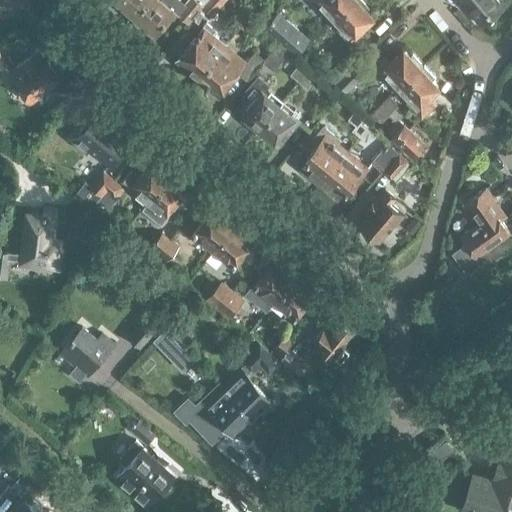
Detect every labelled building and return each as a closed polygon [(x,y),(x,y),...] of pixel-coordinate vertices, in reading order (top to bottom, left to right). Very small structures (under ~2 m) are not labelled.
[(0,0),(0,11),(29,12),(29,0),(0,0)] [(175,12),(184,2),(181,0),(148,0),(134,16),(155,34),(174,11),(175,12)] [(185,0),(184,2),(175,12),(188,23),(203,6),(203,5),(197,0),(185,0)] [(225,0),(207,0),(203,5),(203,6),(212,14),(225,0)] [(313,0),(331,19),(351,0),(313,0)] [(368,7),(367,6),(361,0),(351,0),(331,19),(354,45),(363,36),(358,30),(367,21),(372,17),(367,12),(365,10),(368,7)] [(497,0),(460,0),(481,25),(503,7),(497,0)] [(309,38),(278,11),(263,28),(278,42),(289,50),(295,55),(309,38)] [(237,13),(229,23),(236,30),(245,20),(237,13)] [(245,20),(236,30),(244,36),(253,27),(245,20)] [(196,77),(225,43),(213,33),(217,29),(207,21),(175,59),(183,66),(184,71),(192,77),(196,77)] [(278,42),(264,58),(264,59),(274,68),(289,50),(278,42)] [(246,61),(225,43),(196,77),(207,86),(205,87),(218,97),(238,72),(247,80),(264,59),(264,58),(255,50),(246,61)] [(0,52),(1,57),(0,57),(0,67),(6,67),(30,103),(63,81),(46,56),(42,58),(36,50),(14,64),(1,45),(0,44),(0,52)] [(389,62),(383,56),(373,64),(397,90),(423,66),(412,54),(409,56),(403,49),(389,62)] [(337,81),(347,71),(338,62),(324,75),(333,85),(337,81)] [(299,81),(307,70),(299,63),(290,74),(299,81)] [(352,66),(347,71),(337,81),(347,91),(362,76),(352,66)] [(434,77),(423,66),(397,90),(421,116),(436,103),(428,94),(437,86),(431,80),(434,77)] [(307,70),(299,81),(307,88),(316,77),(307,70)] [(258,128),(283,100),(271,90),(269,93),(265,90),(271,84),(258,73),(240,95),(246,100),(238,111),(248,119),(248,123),(254,128),(257,127),(258,128)] [(283,100),(258,128),(259,129),(260,133),(265,138),(269,137),(279,146),(285,139),(284,138),(300,120),(292,112),(294,110),(283,100)] [(381,124),(389,115),(380,106),(372,115),(381,124)] [(356,133),(366,119),(355,109),(347,118),(355,125),(351,129),(356,133)] [(129,138),(95,111),(72,140),(86,152),(88,149),(107,164),(129,138)] [(412,156),(425,141),(404,122),(404,123),(398,118),(386,132),(392,137),(391,138),(412,156)] [(370,123),(366,119),(356,133),(366,141),(374,131),(368,126),(370,123)] [(318,184),(348,149),(338,140),(340,138),(323,124),(310,139),(315,143),(304,157),(307,160),(299,169),(318,184)] [(381,170),(398,151),(387,141),(370,161),(381,170)] [(348,149),(318,184),(337,199),(344,190),(346,191),(348,191),(368,166),(348,149)] [(390,179),(408,159),(399,151),(381,171),(390,179)] [(152,159),(141,172),(132,165),(120,180),(146,201),(169,173),(152,159)] [(488,163),(480,167),(490,182),(497,177),(488,163)] [(92,205),(114,179),(103,169),(90,185),(85,180),(76,191),(92,205)] [(187,188),(169,173),(146,201),(164,216),(187,188)] [(114,179),(92,205),(103,214),(117,197),(117,198),(125,188),(114,179)] [(394,226),(406,213),(393,202),(397,197),(384,186),(379,193),(377,192),(364,208),(366,210),(356,221),(379,241),(393,225),(394,226)] [(493,260),(511,246),(511,233),(501,219),(507,215),(486,186),(463,202),(477,222),(459,234),(465,243),(452,253),(467,274),(491,257),(493,260)] [(211,251),(236,220),(216,204),(211,210),(210,209),(194,228),(196,229),(190,236),(199,243),(200,242),(211,251)] [(41,213),(25,211),(20,252),(11,251),(10,258),(19,259),(19,263),(60,268),(63,239),(52,237),(55,207),(42,206),(41,213)] [(236,220),(211,251),(222,261),(222,262),(230,269),(236,262),(237,263),(252,244),(251,243),(256,237),(236,220)] [(171,237),(163,230),(149,247),(157,254),(171,237)] [(179,245),(171,237),(157,254),(166,261),(179,245)] [(10,258),(11,251),(0,250),(0,276),(8,277),(10,258)] [(297,272),(277,256),(252,286),(272,303),(297,272)] [(317,288),(297,272),(272,303),(283,312),(283,313),(292,320),(317,288)] [(217,308),(233,288),(222,279),(206,298),(217,308)] [(244,297),(233,288),(217,308),(228,317),(244,297)] [(153,306),(127,336),(140,348),(167,318),(153,306)] [(294,339),(280,358),(279,359),(298,375),(308,363),(299,355),(312,340),(340,361),(349,351),(343,346),(355,330),(334,313),(328,320),(327,319),(311,338),(307,340),(299,334),(294,339)] [(97,338),(83,327),(62,353),(77,365),(70,373),(80,380),(86,373),(93,364),(95,365),(114,342),(102,333),(97,338)] [(294,339),(285,332),(271,350),(280,358),(294,339)] [(181,341),(180,342),(189,351),(196,344),(187,335),(181,341)] [(173,348),(182,357),(189,351),(180,342),(173,348)] [(237,381),(227,391),(252,417),(263,407),(261,404),(267,398),(245,375),(250,371),(252,373),(259,366),(267,375),(277,365),(258,345),(241,361),(243,364),(239,368),(237,366),(229,373),(237,381)] [(227,391),(219,382),(195,405),(211,422),(217,416),(231,432),(238,425),(240,428),(252,417),(227,391)] [(157,432),(140,417),(130,429),(147,444),(157,432)] [(0,446),(9,435),(0,428),(0,446)] [(4,462),(20,475),(11,486),(8,484),(0,494),(0,511),(43,511),(31,502),(40,491),(41,491),(51,479),(32,463),(35,459),(17,445),(4,462)] [(124,465),(122,464),(112,475),(129,490),(130,489),(145,502),(144,503),(145,504),(147,501),(146,501),(153,492),(154,493),(171,474),(161,465),(158,462),(161,459),(147,446),(145,449),(141,446),(124,465)] [(492,478),(481,474),(470,511),(511,511),(511,455),(501,452),(494,472),(499,474),(497,481),(491,479),(492,478)]
